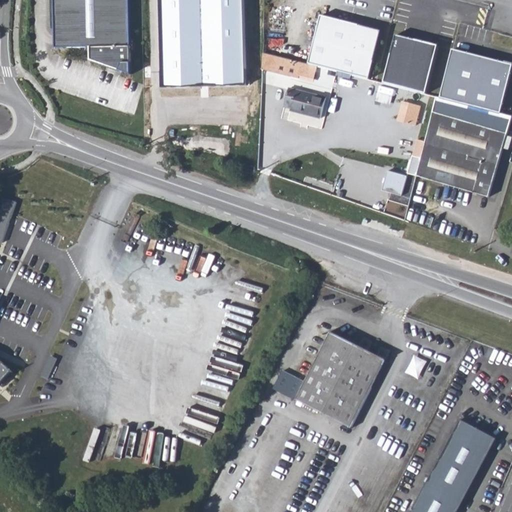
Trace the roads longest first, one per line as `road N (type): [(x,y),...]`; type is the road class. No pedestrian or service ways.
road 1 (secondary): [(338,240),(72,147)]
road 2 (unknown): [(272,392),(321,304),(351,298),(405,322)]
road 3 (secondary): [(338,240),(511,311)]
road 4 (secondary): [(511,290),(338,240)]
road 5 (unknown): [(215,511),(272,392)]
